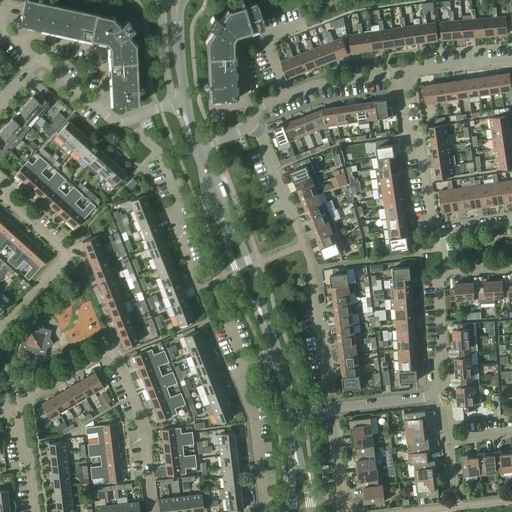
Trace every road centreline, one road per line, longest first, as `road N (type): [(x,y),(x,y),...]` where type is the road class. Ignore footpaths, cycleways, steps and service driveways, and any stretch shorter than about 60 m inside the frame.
road 1 (residential): [(152,511),(143,430),(114,353),(99,353),(17,401)]
road 2 (residential): [(0,178),(7,198),(63,252),(0,325)]
road 3 (residential): [(97,108),(103,61),(93,46),(24,33),(15,41),(37,61)]
road 4 (residential): [(131,119),(182,204),(174,221),(192,270)]
road 5 (residential): [(399,73),(429,221),(440,232)]
road 6 (residential): [(244,365),(235,368),(254,425),(260,511)]
road 7 (residential): [(444,272),(438,397)]
